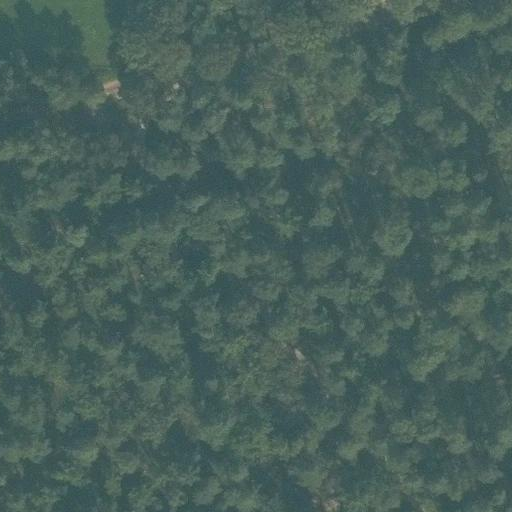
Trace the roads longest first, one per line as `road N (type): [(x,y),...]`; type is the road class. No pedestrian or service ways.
road 1 (track): [(427,511),(98,105)]
road 2 (track): [(451,0),(123,110),(0,120)]
road 3 (track): [(312,511),(382,451),(511,287)]
road 4 (track): [(0,201),(98,105)]
